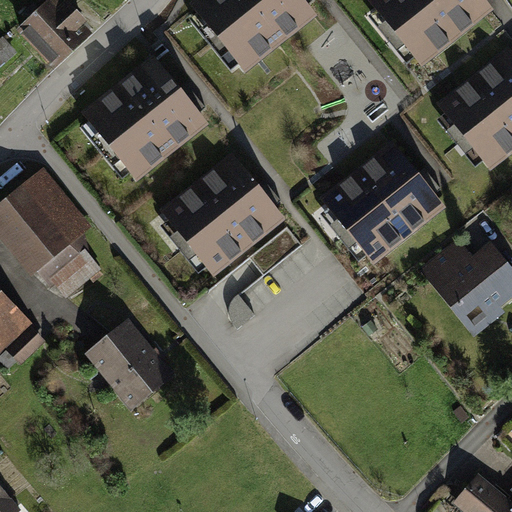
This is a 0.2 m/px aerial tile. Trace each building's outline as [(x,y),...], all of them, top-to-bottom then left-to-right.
[(71,4),(67,0),(53,0),(42,11),(35,4),(24,14),(31,21),(21,31),(54,65),(86,35),(77,26),(83,21),(69,6),(71,4)] [(313,14),(301,0),(202,0),(194,7),(245,69),(313,14)] [(490,9),(482,0),(373,0),(371,2),(422,64),(490,9)] [(4,34),(0,37),(0,62),(2,65),(18,46),(4,34)] [(511,150),(511,54),(509,50),(440,105),(491,167),(511,150)] [(154,60),(86,115),(136,177),(204,122),(154,60)] [(442,207),(392,144),(324,199),(374,261),(442,207)] [(282,219),(232,156),(164,211),(214,273),(282,219)] [(87,222),(43,170),(0,205),(0,223),(6,231),(2,234),(6,238),(10,235),(51,284),(55,281),(66,294),(96,270),(86,257),(82,257),(78,230),(87,222)] [(511,290),(511,277),(492,253),(489,251),(486,252),(462,272),(446,252),(425,269),(470,324),(511,290)] [(237,329),(255,315),(240,296),(230,303),(229,306),(229,310),(229,313),(229,317),(230,319),(231,321),(237,329)] [(0,325),(14,312),(0,297),(0,325)] [(0,349),(26,325),(14,312),(0,325),(0,349)] [(172,375),(128,322),(88,354),(131,408),(172,375)] [(31,329),(10,350),(20,361),(42,341),(31,329)] [(511,511),(511,505),(479,478),(472,487),(471,486),(457,503),(467,511),(511,511)] [(0,511),(10,511),(17,506),(0,485),(0,511)]
